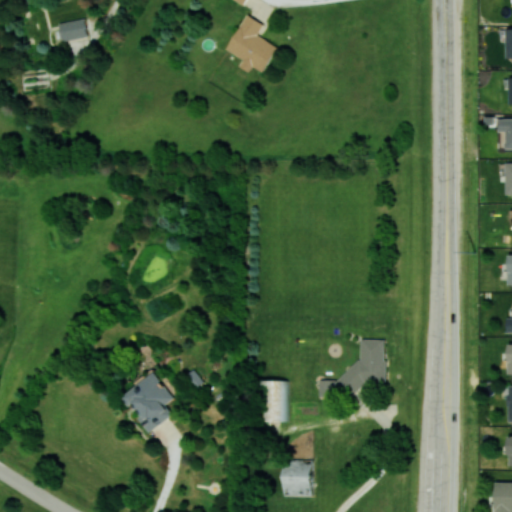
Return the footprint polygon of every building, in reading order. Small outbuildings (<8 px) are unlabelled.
[(264,71),(279,46),(258,34),(264,23),(247,13),(227,48),(244,58),(240,65),(250,71),(253,65),(264,71)] [(59,23),(63,40),(88,35),(84,17),(59,23)] [(511,117),(500,118),(500,131),(506,131),(506,148),(511,148),(511,117)] [(386,339),(362,339),(362,362),(346,362),(346,378),(320,379),(320,391),(386,390),(386,339)] [(122,396),(130,406),(134,403),(142,414),(138,416),(150,432),(173,414),(166,404),(175,397),(155,371),(122,396)] [(289,380),(264,379),(263,420),(288,421),(289,380)] [(314,461),(286,460),(285,495),(314,496),(314,461)] [(511,511),(511,481),(496,481),(495,511),(511,511)]
